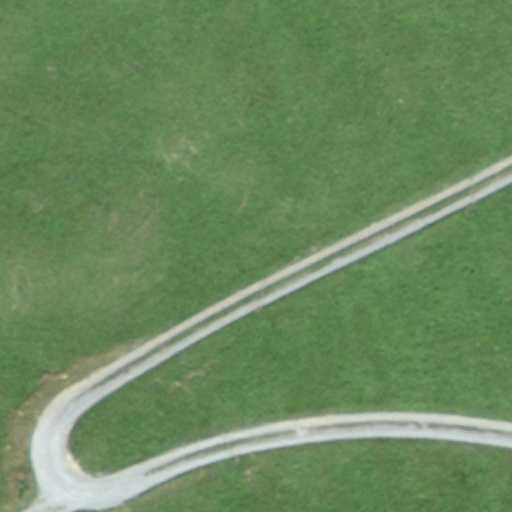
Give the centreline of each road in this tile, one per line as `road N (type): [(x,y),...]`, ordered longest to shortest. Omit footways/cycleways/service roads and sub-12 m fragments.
road 1 (track): [(511,178),(285,278),(68,413),(41,441),(56,503)]
road 2 (track): [(511,451),(319,432),(243,437),(166,455),(56,503)]
